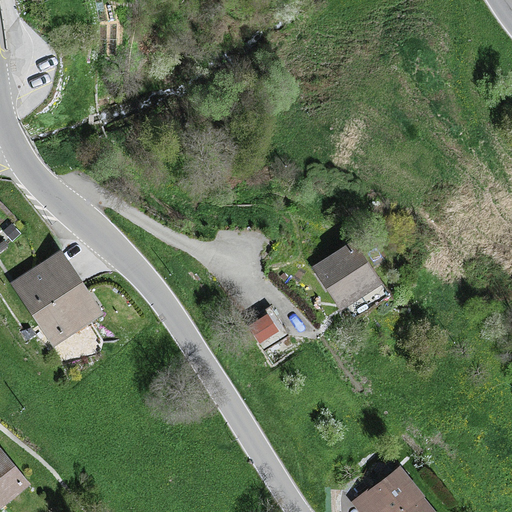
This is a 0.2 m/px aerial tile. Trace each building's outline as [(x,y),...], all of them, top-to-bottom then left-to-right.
[(363,246),(318,270),(340,310),(385,286),(363,246)] [(67,254),(14,287),(55,350),(107,317),(67,254)] [(248,317),(260,340),(282,328),(269,306),(248,317)] [(5,452),(0,455),(0,511),(1,511),(33,489),(5,452)] [(436,511),(402,467),(355,504),(361,511),(436,511)]
